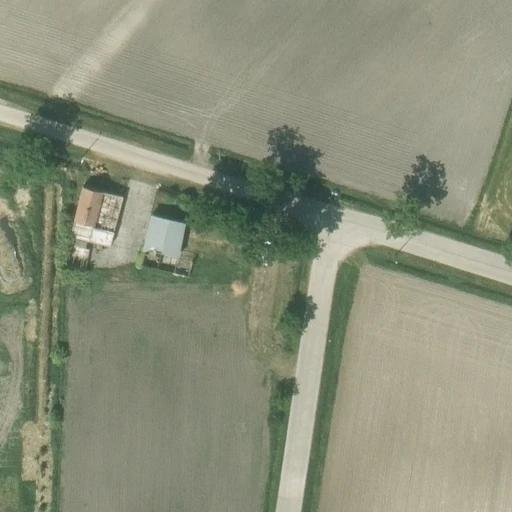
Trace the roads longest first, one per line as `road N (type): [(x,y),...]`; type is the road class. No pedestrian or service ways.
road 1 (unclassified): [(0,110),(334,217)]
road 2 (unclassified): [(289,511),(334,217)]
road 3 (unclassified): [(334,217),(511,273)]
